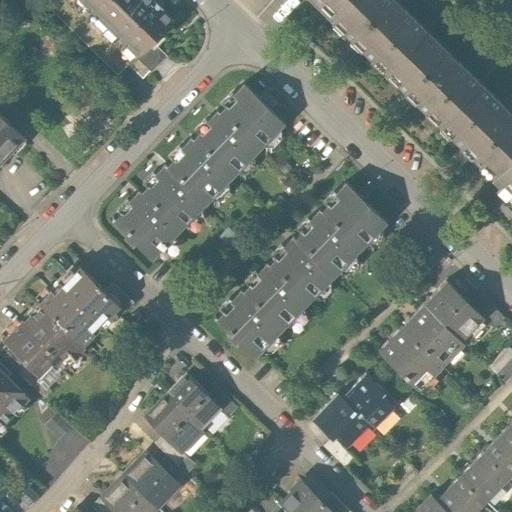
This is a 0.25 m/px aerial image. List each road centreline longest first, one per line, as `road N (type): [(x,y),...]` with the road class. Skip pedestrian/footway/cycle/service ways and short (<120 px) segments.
road 1 (residential): [(511,295),(242,33)]
road 2 (residential): [(242,33),(66,223)]
road 3 (residential): [(182,330),(111,435),(41,511)]
road 4 (residential): [(182,330),(298,441)]
road 5 (residential): [(66,223),(182,330)]
